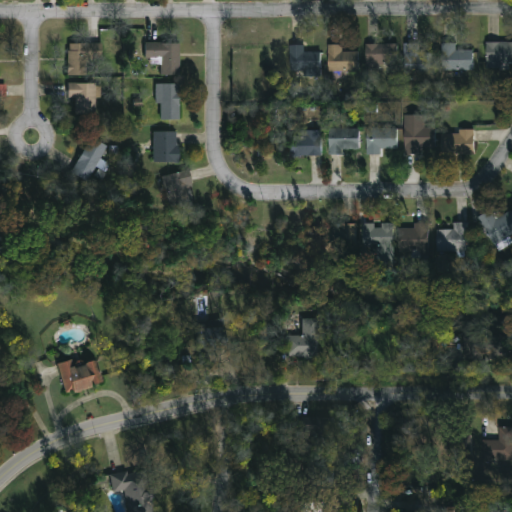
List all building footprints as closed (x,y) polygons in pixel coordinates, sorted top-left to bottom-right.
[(66,76),(66,44),(100,44),(100,63),(90,63),(90,76),(66,76)] [(178,44),(178,75),(159,75),(159,59),(143,59),(143,44),(178,44)] [(434,75),(404,75),(404,44),(418,44),(418,54),(434,54),(434,75)] [(472,52),(472,71),(441,71),(441,44),(455,44),(455,52),(472,52)] [(511,69),(486,69),(486,44),(511,44),(511,69)] [(398,68),(365,68),(365,45),(398,45),(398,68)] [(305,46),(305,52),(319,52),(319,77),(290,77),(290,46),(305,46)] [(341,52),(358,52),(358,72),(326,72),(326,46),(341,46),(341,52)] [(74,115),(74,98),(66,98),(66,83),(94,83),(94,115),(74,115)] [(155,84),(177,84),(177,120),(155,120),(155,84)] [(419,149),(419,154),(404,154),(404,116),(425,116),(425,128),(434,128),(434,149),(419,149)] [(359,129),(359,156),(329,156),(329,129),(359,129)] [(367,129),(397,129),(397,150),(367,150),(367,129)] [(293,156),(293,131),(322,131),(322,156),(293,156)] [(176,132),(176,163),(152,163),(152,132),(176,132)] [(474,133),(474,156),(442,156),(442,133),(474,133)] [(106,147),(86,183),(69,174),(89,138),(106,147)] [(184,189),(188,203),(171,208),(162,177),(186,170),(191,186),(184,189)] [(477,218),(493,211),(496,218),(510,211),(511,215),(511,236),(491,247),(477,218)] [(390,224),(390,267),(365,267),(365,224),(390,224)] [(426,224),(426,253),(397,253),(397,228),(411,228),(411,224),(426,224)] [(466,224),(466,253),(435,253),(435,230),(451,230),(451,224),(466,224)] [(354,226),(354,264),(324,264),(324,226),(354,226)] [(316,319),(317,359),(287,360),(286,337),(301,337),(301,319),(316,319)] [(199,365),(215,364),(215,352),(224,352),(223,327),(198,328),(199,365)] [(465,360),(486,360),(507,360),(507,334),(465,334),(465,360)] [(94,357),(102,384),(65,394),(58,367),(94,357)] [(296,433),(307,433),(308,445),(326,445),(325,417),(296,417),(296,433)] [(511,428),(511,463),(483,463),(483,441),(497,441),(497,428),(511,428)] [(442,458),(442,436),(471,436),(471,458),(442,458)] [(333,488),(333,463),(308,464),(308,488),(333,488)] [(151,511),(126,511),(124,491),(110,493),(108,475),(147,471),(151,511)] [(328,511),(328,502),(301,501),(300,511),(328,511)]
